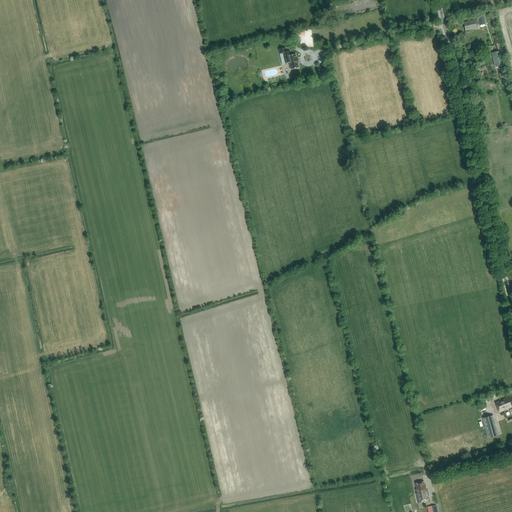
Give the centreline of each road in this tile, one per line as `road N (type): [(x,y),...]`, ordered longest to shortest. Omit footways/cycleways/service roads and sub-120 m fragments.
road 1 (unclassified): [(511,309),(437,0)]
road 2 (track): [(323,50),(443,24)]
